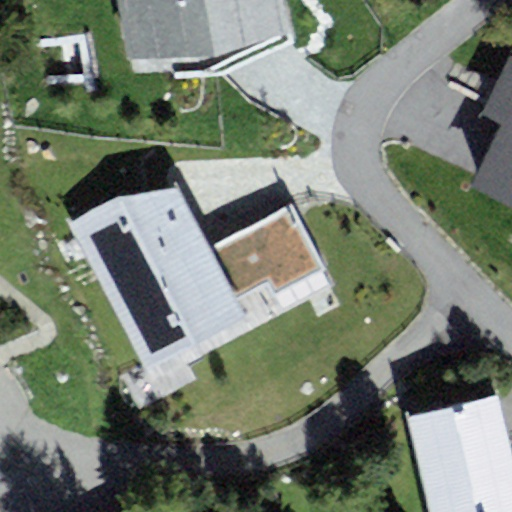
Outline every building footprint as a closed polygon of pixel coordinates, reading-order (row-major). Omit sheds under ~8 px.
[(215,54),(291,28),(283,0),(113,0),(128,60),(215,54)] [(469,186),(511,207),(511,57),(510,56),(482,112),(501,121),(469,186)] [(247,315),(237,296),(211,248),(179,188),(115,198),(67,224),(145,369),(247,315)] [(291,205),(211,248),(237,296),(268,279),(276,293),(324,267),(291,205)] [(430,511),(511,511),(511,447),(499,395),(407,416),(430,511)]
